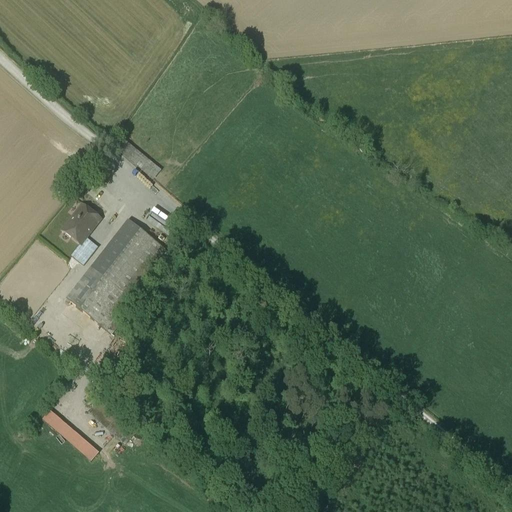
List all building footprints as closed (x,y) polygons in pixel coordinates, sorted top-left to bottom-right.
[(161,173),(119,137),(111,146),(153,182),(161,173)] [(106,220),(84,203),(61,231),(81,247),(71,259),(85,270),(99,251),(88,242),(106,220)] [(170,220),(148,204),(140,215),(162,232),(170,220)] [(171,260),(128,225),(66,301),(109,336),(171,260)] [(138,438),(98,404),(89,415),(129,449),(138,438)] [(102,456),(53,415),(46,424),(95,465),(102,456)]
